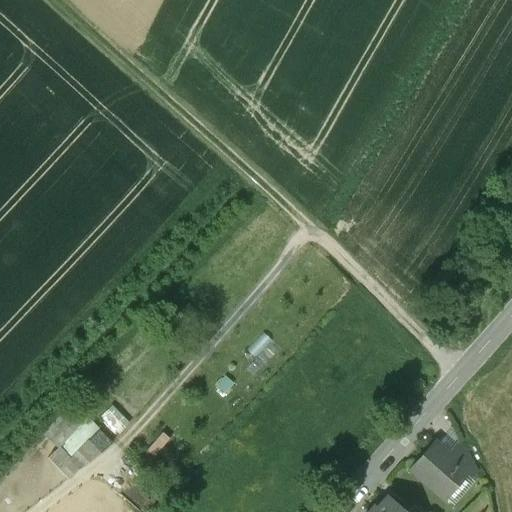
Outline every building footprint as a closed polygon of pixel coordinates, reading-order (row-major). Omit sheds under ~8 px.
[(48,457),(69,477),(109,436),(73,402),(43,433),(57,447),(48,457)] [(125,419),(109,403),(92,419),(109,436),(125,419)] [(453,461),(435,445),(419,462),(424,466),(418,473),(418,478),(426,485),(432,485),(444,496),(465,474),(465,473),(453,461)] [(465,448),(453,461),(465,473),(465,474),(470,478),(477,470),(465,448)] [(368,511),(402,511),(387,498),(377,508),(374,505),(368,511)]
